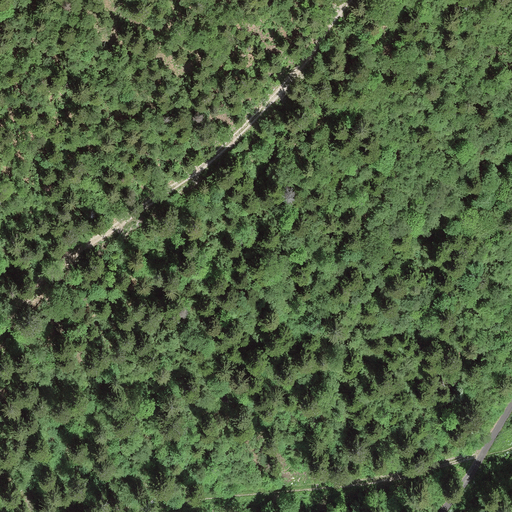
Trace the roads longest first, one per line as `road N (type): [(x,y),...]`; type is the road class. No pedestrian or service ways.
road 1 (track): [(0,333),(37,281),(218,154),(352,0)]
road 2 (track): [(142,511),(200,495),(399,476),(511,446)]
road 3 (unclassified): [(511,403),(443,511)]
